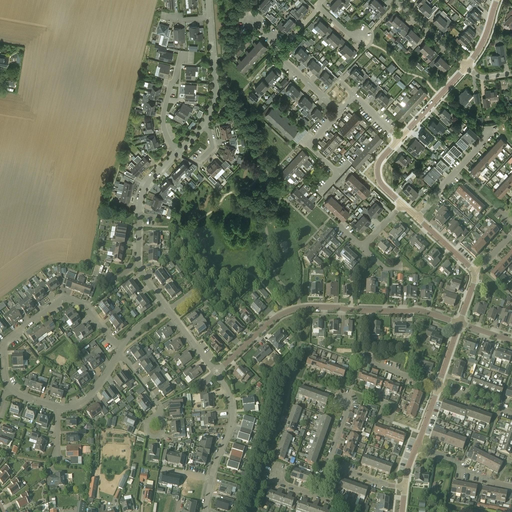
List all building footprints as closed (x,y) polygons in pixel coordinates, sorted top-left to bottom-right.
[(176,0),(166,0),(167,1),(165,1),(166,6),(167,6),(167,8),(174,8),(174,1),(177,1),(176,0)] [(299,8),(304,13),(308,9),(304,5),(306,3),(303,0),(300,0),(300,1),(296,6),(299,8)] [(340,7),(342,5),(346,8),(351,4),(349,2),(349,1),(346,0),(335,0),(334,2),(340,7)] [(368,4),(373,8),(379,2),(376,0),(371,0),(371,1),(370,0),(367,0),(364,3),(367,6),(368,4)] [(422,4),(418,7),(422,11),(428,5),(430,3),(427,0),(420,0),(419,1),(422,4)] [(269,10),(267,8),(269,6),(263,1),(259,5),(262,8),(260,10),(265,14),(269,10)] [(340,7),(334,2),(330,7),(332,9),(330,11),(336,18),(343,10),(340,7)] [(380,9),(383,6),(379,2),(373,8),(376,11),(374,13),(378,16),(383,11),(380,9)] [(470,12),(477,18),(481,14),(478,12),(480,9),(473,3),(470,5),(474,8),(470,12)] [(428,5),(422,11),(426,15),(430,11),(432,13),(437,8),(435,5),(432,8),(428,5)] [(295,12),(300,17),(304,13),(299,8),(297,10),(295,8),(293,10),(292,9),(290,11),(293,14),(295,12)] [(436,17),(433,21),(437,25),(443,18),(445,15),(441,12),(439,10),(434,15),(436,17)] [(470,20),(473,23),(477,18),(470,12),(467,16),(466,15),(464,18),(467,21),(468,22),(469,22),(470,20)] [(271,13),(267,17),(273,23),(277,19),(271,13)] [(286,21),(291,27),(295,22),(290,17),(292,15),(290,13),(286,17),(288,19),(286,21)] [(390,22),(394,26),(401,19),(396,15),(391,20),(389,18),(385,22),(387,24),(390,22)] [(314,27),(318,30),(324,24),(320,20),(321,19),(318,17),(314,22),(313,23),(311,22),(307,27),(311,30),(314,27)] [(443,18),(437,25),(441,28),(444,25),(447,27),(452,21),(449,19),(448,20),(447,18),(445,20),(443,18)] [(396,33),(399,35),(403,30),(400,28),(405,23),(401,19),(394,26),(392,28),(397,32),(396,33)] [(291,27),(286,21),(283,24),(281,21),(277,25),(282,30),(284,28),(287,31),(291,27)] [(465,31),(471,37),(475,33),(473,30),(474,28),(470,24),(470,23),(469,22),(468,22),(467,21),(466,23),(467,24),(463,28),(465,30),(465,31)] [(161,34),(166,35),(165,40),(168,40),(171,30),(168,29),(168,27),(160,24),(158,29),(157,33),(161,35),(161,34)] [(326,34),(331,29),(329,27),(328,28),(324,24),(318,30),(322,34),(324,32),(326,34)] [(196,39),(202,39),(202,33),(199,33),(198,27),(192,28),(191,27),(190,27),(189,28),(189,30),(190,30),(190,36),(195,35),(196,39)] [(178,42),(185,42),(184,34),(181,34),(181,28),(174,29),(174,39),(178,39),(178,42)] [(328,44),(330,42),(336,36),(332,32),(333,31),(331,29),(326,34),(323,37),(323,39),(328,44)] [(405,35),(409,40),(415,33),(411,29),(406,34),(404,32),(400,36),(402,38),(405,35)] [(471,37),(465,31),(461,35),(468,41),(471,37)] [(415,42),(420,37),(415,33),(409,40),(414,44),(411,46),(413,49),(417,44),(415,42)] [(468,41),(461,35),(458,38),(457,38),(455,40),(459,44),(461,42),(464,45),(468,41)] [(339,46),(344,41),(341,39),(336,36),(330,42),(335,46),(337,44),(339,46)] [(297,51),(294,54),(298,57),(304,51),(300,47),(301,46),(305,41),(303,39),(299,44),(294,49),(297,51)] [(254,42),(254,43),(264,52),(268,48),(259,40),(256,43),(254,42)] [(339,50),(343,54),(349,47),(345,44),(346,43),(344,41),(339,46),(341,48),(339,50)] [(421,50),(424,53),(430,46),(425,42),(421,47),(419,45),(414,50),(418,54),(421,50)] [(260,56),(264,52),(254,43),(253,44),(255,45),(252,49),(260,56)] [(506,62),(504,50),(503,44),(495,46),(496,52),(497,52),(497,55),(491,56),(492,64),(506,62)] [(160,53),(159,59),(171,62),(173,54),(165,52),(166,47),(159,46),(155,45),(154,48),(158,49),(158,52),(160,53)] [(430,56),(434,51),(430,46),(424,53),(427,56),(424,59),(427,62),(432,58),(430,56)] [(349,47),(343,54),(347,58),(345,60),(348,63),(352,58),(356,52),(354,50),(353,51),(349,47)] [(247,50),(246,51),(256,60),(260,56),(252,49),(249,52),(247,50)] [(244,57),(252,65),(256,60),(246,51),(245,52),(247,54),(244,57)] [(304,51),(298,57),(302,61),(305,59),(307,61),(311,56),(309,54),(308,55),(304,51)] [(0,66),(7,67),(9,57),(0,55),(0,66)] [(309,63),(307,65),(311,69),(317,63),(313,59),(314,58),(311,56),(307,61),(309,63)] [(436,64),(439,67),(445,60),(440,56),(435,61),(433,59),(429,64),(433,67),(436,64)] [(239,59),(238,59),(248,69),(252,65),(244,57),(241,60),(239,59)] [(248,69),(238,59),(237,60),(239,62),(236,65),(244,73),(248,69)] [(444,69),(449,64),(445,60),(439,67),(442,69),(438,73),(442,76),(446,71),(444,69)] [(168,75),(169,68),(165,67),(166,65),(159,63),(158,66),(161,67),(159,73),(168,75)] [(317,63),(311,69),(315,73),(317,70),(320,72),(324,68),(321,65),(321,66),(317,63)] [(352,71),(350,74),(353,78),(361,70),(359,69),(358,70),(356,68),(358,66),(355,63),(350,69),(352,71)] [(197,71),(197,68),(190,67),(190,70),(186,70),(186,79),(194,80),(195,70),(197,71)] [(322,74),(319,77),(323,81),(329,74),(325,71),(326,70),(324,68),(320,72),(322,74)] [(275,71),(272,69),(268,73),(274,79),(278,75),(279,76),(281,74),(276,70),(275,71)] [(361,70),(353,78),(358,81),(360,79),(363,81),(368,75),(365,73),(365,72),(362,69),(361,70)] [(267,79),(266,81),(270,85),(272,83),(271,83),(274,79),(268,73),(265,77),(267,79)] [(329,74),(323,81),(327,84),(330,82),(332,84),(336,79),(334,77),(333,78),(329,74)] [(365,83),(362,86),(366,89),(374,81),(368,75),(363,81),(365,83)] [(0,82),(0,84),(16,88),(17,80),(7,78),(6,80),(1,79),(0,82)] [(285,78),(280,84),(284,87),(289,81),(285,78)] [(262,80),(258,84),(258,85),(264,90),(268,86),(269,87),(270,85),(266,81),(264,82),(262,80)] [(396,83),(402,88),(405,85),(399,80),(396,83)] [(374,81),(366,89),(370,93),(373,90),(375,93),(381,87),(379,85),(379,84),(376,81),(374,81)] [(148,91),(147,91),(160,94),(161,89),(154,87),(154,84),(148,82),(147,87),(152,89),(151,92),(148,91)] [(287,92),(290,94),(296,88),(291,84),(289,87),(287,85),(281,91),(283,93),(285,92),(286,93),(287,92)] [(185,88),(184,94),(194,95),(194,94),(193,94),(194,89),(196,89),(196,86),(189,85),(189,88),(185,88)] [(261,94),(264,90),(258,85),(255,88),(257,90),(255,92),(260,96),(262,95),(261,94)] [(412,89),(423,98),(427,94),(420,87),(418,90),(414,86),(412,89)] [(378,95),(375,98),(379,101),(385,95),(387,93),(387,92),(384,89),(383,89),(381,87),(375,93),(378,95)] [(297,94),(300,92),(296,88),(290,94),(294,98),(293,99),(295,101),(299,96),(297,94)] [(412,97),(418,103),(423,98),(412,89),(410,91),(414,94),(412,97)] [(467,100),(472,95),(466,89),(460,95),(460,94),(457,98),(465,105),(468,101),(467,100)] [(487,106),(486,101),(498,99),(497,90),(485,92),(486,98),(482,98),(484,107),(487,106)] [(148,99),(149,97),(156,99),(157,94),(160,94),(147,91),(147,95),(143,94),(143,98),(148,99)] [(258,98),(260,96),(255,92),(254,93),(252,92),(248,96),(250,98),(248,99),(252,103),(254,101),(257,97),(258,98)] [(198,95),(194,95),(184,94),(185,94),(185,100),(189,100),(189,103),(196,104),(196,101),(198,101),(198,95)] [(385,95),(379,101),(383,105),(386,102),(388,104),(393,99),(391,97),(389,99),(385,95)] [(404,98),(414,108),(418,103),(412,97),(410,99),(406,95),(404,98)] [(301,98),(299,96),(295,101),(297,103),(298,102),(302,106),(308,100),(304,96),(301,98)] [(148,100),(148,99),(143,98),(142,102),(144,103),(143,107),(156,110),(154,109),(155,104),(148,102),(148,100)] [(403,106),(410,112),(414,108),(404,98),(402,100),(405,104),(403,106)] [(305,111),(308,113),(312,108),(310,106),(312,103),(308,100),(302,106),(306,110),(305,111)] [(273,109),(269,105),(262,114),(264,116),(265,115),(269,119),(275,112),(274,112),(277,108),(275,106),(273,109)] [(397,113),(395,115),(401,121),(406,117),(395,107),(393,105),(391,108),(393,109),(397,113)] [(395,107),(406,117),(410,112),(403,106),(401,108),(397,105),(395,107)] [(178,111),(177,111),(186,116),(189,111),(191,112),(192,109),(186,106),(185,108),(181,106),(178,111)] [(156,110),(143,107),(143,110),(147,111),(146,113),(155,115),(156,110)] [(320,113),(321,112),(316,107),(314,110),(312,108),(308,113),(305,115),(310,119),(313,116),(318,121),(322,116),(320,113)] [(447,125),(451,120),(448,117),(450,114),(444,108),(439,113),(442,116),(440,118),(447,125)] [(275,112),(269,119),(273,123),(280,115),(279,114),(281,112),(279,110),(276,113),(275,112)] [(186,116),(177,111),(174,116),(178,118),(176,120),(182,124),(184,121),(182,120),(185,115),(186,116)] [(349,112),(347,114),(358,124),(362,120),(354,113),(352,115),(349,112)] [(280,115),(273,123),(277,127),(283,120),(282,120),(286,116),(284,114),(281,116),(280,115)] [(358,124),(347,114),(345,115),(349,118),(346,121),(354,128),(358,124)] [(283,120),(277,127),(282,131),(288,123),(287,122),(290,120),(288,118),(284,121),(283,120)] [(148,130),(153,129),(152,120),(145,121),(146,130),(144,130),(144,134),(149,133),(148,130)] [(351,132),(354,128),(346,121),(345,123),(341,120),(340,122),(351,132)] [(440,133),(445,128),(439,122),(437,124),(433,120),(428,126),(435,132),(437,130),(440,133)] [(288,123),(282,131),(286,134),(292,128),(291,127),(294,124),(292,122),(290,124),(288,123)] [(351,132),(340,122),(338,123),(341,126),(339,129),(347,136),(351,132)] [(292,128),(286,134),(290,138),(297,131),(296,130),(298,127),(296,125),(293,129),(292,128)] [(462,135),(469,141),(470,142),(475,137),(470,133),(472,131),(477,135),(469,127),(462,135)] [(372,138),(379,144),(383,139),(373,130),(370,132),(374,136),(372,138)] [(430,142),(434,137),(428,132),(426,134),(423,131),(418,136),(425,142),(427,139),(430,142)] [(336,132),(333,135),(330,132),(328,134),(340,144),(343,140),(336,132)] [(459,145),(463,149),(468,144),(467,144),(469,141),(462,135),(460,133),(458,135),(460,137),(455,142),(459,145)] [(340,144),(328,134),(327,135),(330,138),(328,141),(336,148),(340,144)] [(140,140),(146,139),(147,143),(158,140),(158,139),(156,140),(154,135),(147,137),(146,135),(139,137),(140,140)] [(364,139),(375,149),(379,144),(372,138),(370,141),(366,137),(364,139)] [(510,146),(507,143),(501,137),(496,142),(502,148),(505,145),(506,146),(508,148),(510,146)] [(365,148),(370,153),(375,149),(364,139),(362,141),(366,145),(364,147),(365,148)] [(158,140),(147,143),(150,142),(151,146),(146,147),(147,150),(152,149),(151,147),(160,145),(158,140)] [(323,140),(321,142),(332,152),(336,148),(328,141),(326,143),(323,140)] [(441,143),(438,140),(432,147),(435,149),(441,143)] [(320,143),(323,146),(321,149),(328,156),(332,152),(321,142),(320,143)] [(421,151),(424,147),(418,142),(416,144),(413,142),(407,148),(414,154),(419,149),(421,151)] [(456,155),(457,156),(461,152),(457,147),(459,145),(455,142),(449,149),(452,152),(456,155)] [(502,148),(496,142),(492,147),(501,155),(503,153),(501,151),(500,152),(499,151),(502,148)] [(234,154),(236,148),(226,145),(225,151),(234,154)] [(357,149),(367,159),(371,154),(370,153),(365,148),(362,151),(359,147),(357,149)] [(456,155),(452,152),(449,149),(446,147),(444,149),(447,151),(442,156),(446,159),(450,163),(455,159),(453,157),(456,155)] [(501,155),(492,147),(488,151),(494,157),(497,154),(498,155),(497,155),(499,157),(501,155)] [(356,158),(362,163),(367,159),(357,149),(354,152),(358,155),(356,158)] [(307,159),(309,156),(302,150),(298,155),(309,166),(311,163),(307,159)] [(233,157),(234,154),(225,151),(223,157),(232,160),(234,161),(235,158),(233,157)] [(494,157),(488,151),(484,156),(493,164),(494,163),(492,161),(491,160),(494,157)] [(409,162),(411,160),(407,156),(405,158),(401,154),(395,161),(402,167),(407,160),(409,162)] [(436,163),(442,169),(444,170),(448,166),(444,162),(446,159),(442,156),(440,154),(438,156),(440,158),(436,163)] [(136,157),(146,167),(150,163),(144,157),(142,159),(138,155),(136,157)] [(309,166),(298,155),(294,160),(300,166),(302,163),(307,168),(309,166)] [(348,159),(352,162),(358,168),(362,163),(356,158),(354,160),(350,156),(348,159)] [(493,164),(484,156),(479,160),(485,166),(488,163),(489,164),(491,166),(493,164)] [(135,166),(141,172),(146,167),(136,157),(133,160),(137,163),(135,166)] [(300,166),(294,160),(289,164),(300,174),(303,172),(298,168),(300,166)] [(485,166),(479,160),(475,165),(484,174),(486,172),(483,170),(482,170),(485,166)] [(211,165),(218,172),(222,168),(215,161),(211,165)] [(433,165),(429,170),(433,173),(437,178),(442,173),(440,171),(442,169),(436,163),(433,161),(431,163),(433,165)] [(133,168),(131,170),(137,177),(141,172),(135,166),(131,162),(129,164),(133,168)] [(183,162),(179,166),(188,176),(194,170),(191,166),(189,168),(183,162)] [(300,174),(289,164),(285,169),(292,175),(294,173),(298,177),(300,174)] [(218,172),(211,165),(206,169),(214,176),(218,172)] [(480,173),(482,176),(484,174),(475,165),(471,170),(476,175),(479,172),(480,173)] [(182,177),(184,175),(186,177),(186,176),(189,179),(190,178),(188,176),(179,166),(175,170),(182,177)] [(430,176),(433,173),(429,170),(426,167),(424,170),(427,172),(422,177),(430,185),(435,180),(430,176)] [(292,175),(285,169),(281,173),(287,179),(289,177),(294,181),(296,179),(292,175)] [(178,180),(175,183),(179,186),(181,183),(178,181),(182,177),(175,170),(171,174),(178,180)] [(411,180),(416,175),(412,171),(407,175),(411,180)] [(344,185),(346,187),(355,177),(351,173),(345,180),(347,182),(344,185)] [(214,184),(216,182),(210,175),(208,177),(214,184)] [(476,175),(474,178),(479,183),(482,180),(476,175)] [(509,188),(511,184),(511,182),(504,175),(502,177),(505,180),(503,182),(509,188)] [(352,187),(359,180),(355,177),(346,187),(348,188),(350,185),(352,187)] [(174,190),(179,186),(175,183),(173,185),(167,178),(163,182),(170,189),(172,187),(174,190)] [(402,190),(407,194),(413,188),(409,184),(412,181),(409,178),(405,182),(407,185),(402,190)] [(362,184),(359,180),(352,187),(350,190),(351,192),(354,189),(356,191),(362,184)] [(118,186),(132,190),(133,184),(125,182),(124,185),(115,182),(114,185),(118,186)] [(169,193),(168,191),(170,189),(163,182),(159,186),(166,193),(164,196),(168,199),(170,196),(168,195),(169,193)] [(509,188),(503,182),(500,185),(497,182),(495,184),(504,193),(509,188)] [(355,198),(366,187),(362,184),(356,191),(358,193),(355,195),(354,197),(355,198)] [(500,197),(504,193),(495,184),(493,186),(497,189),(494,192),(500,197)] [(290,194),(295,199),(305,187),(303,185),(299,190),(296,188),(290,194)] [(118,186),(118,187),(117,190),(123,191),(122,194),(131,196),(132,190),(118,186)] [(420,188),(417,192),(413,188),(407,194),(412,199),(417,194),(419,196),(426,189),(423,186),(420,189),(420,188)] [(305,187),(295,199),(299,203),(306,196),(303,194),(308,190),(305,187)] [(370,191),(366,187),(355,198),(357,200),(358,198),(358,199),(360,197),(362,199),(363,198),(370,191)] [(456,199),(457,201),(466,192),(461,187),(456,193),(459,196),(456,199)] [(125,201),(129,202),(131,196),(122,194),(117,192),(116,196),(121,197),(120,200),(119,200),(119,203),(124,204),(125,201)] [(465,202),(471,196),(466,192),(457,201),(459,203),(462,199),(465,202)] [(308,198),(306,196),(299,203),(304,207),(314,196),(312,194),(308,198)] [(324,203),(328,206),(337,196),(336,195),(333,198),(331,196),(324,203)] [(155,196),(153,201),(162,205),(163,202),(166,203),(168,199),(164,196),(162,199),(155,196)] [(314,196),(304,207),(309,212),(315,205),(313,203),(317,198),(314,196)] [(337,196),(328,206),(331,210),(338,203),(336,201),(339,198),(337,196)] [(372,199),(375,201),(371,206),(378,212),(382,208),(377,203),(379,201),(375,196),(372,199)] [(465,208),(467,209),(475,200),(471,196),(465,202),(468,204),(465,208)] [(341,200),(338,203),(331,210),(335,213),(342,206),(340,204),(342,201),(341,200)] [(472,208),(474,211),(480,205),(475,200),(467,209),(468,211),(472,208)] [(162,205),(153,201),(151,207),(158,209),(157,212),(162,214),(164,208),(161,207),(162,205)] [(335,213),(339,216),(348,206),(346,205),(344,208),(342,206),(335,213)] [(476,218),(485,209),(480,205),(474,211),(477,213),(474,216),(476,218)] [(348,206),(339,216),(342,220),(349,213),(347,211),(350,208),(348,206)] [(378,212),(371,206),(367,210),(365,207),(362,210),(367,214),(369,212),(375,217),(378,212)] [(441,226),(449,219),(446,216),(448,213),(443,207),(437,213),(440,216),(435,221),(441,226)] [(357,217),(359,219),(366,226),(370,221),(365,216),(367,214),(362,210),(358,214),(359,214),(357,216),(358,216),(357,217)] [(366,226),(359,219),(355,223),(353,220),(350,223),(355,227),(357,225),(362,230),(366,226)] [(452,236),(452,235),(457,230),(458,229),(459,227),(455,223),(455,222),(453,220),(449,225),(451,227),(447,231),(452,236)] [(487,226),(485,228),(494,236),(498,232),(495,229),(497,227),(491,221),(489,224),(492,227),(490,229),(487,226)] [(118,228),(117,234),(126,235),(127,229),(121,228),(122,225),(115,224),(115,227),(118,228)] [(401,224),(399,226),(398,226),(393,231),(400,237),(403,233),(405,235),(409,231),(401,224)] [(490,241),(494,236),(485,228),(483,230),(487,233),(484,236),(490,241)] [(333,238),(335,235),(329,229),(324,234),(337,246),(339,244),(335,241),(333,238)] [(457,230),(452,235),(457,239),(461,235),(463,237),(467,232),(465,230),(462,233),(458,229),(457,230)] [(400,237),(393,231),(389,236),(390,236),(387,239),(397,249),(400,246),(395,241),(400,237)] [(149,235),(149,241),(158,241),(158,235),(160,236),(161,232),(155,232),(154,235),(149,235)] [(478,235),(474,232),(473,234),(477,237),(476,237),(485,246),(490,241),(484,236),(481,238),(478,235)] [(126,235),(117,234),(116,240),(113,239),(112,242),(119,243),(119,240),(125,241),(126,235)] [(337,246),(324,234),(320,238),(327,245),(329,242),(332,244),(336,247),(337,246)] [(420,254),(428,245),(418,236),(418,237),(415,235),(409,242),(411,244),(410,245),(413,247),(415,245),(420,249),(418,252),(420,254)] [(481,250),(485,246),(476,237),(475,239),(478,242),(475,245),(481,250)] [(327,245),(320,238),(316,243),(329,255),(331,253),(327,250),(324,247),(327,245)] [(158,246),(158,241),(149,241),(149,246),(154,246),(154,249),(160,249),(160,246),(158,246)] [(391,252),(394,248),(386,241),(384,243),(383,242),(378,248),(384,253),(388,249),(391,252)] [(329,255),(316,243),(311,248),(318,254),(321,251),(323,254),(324,253),(327,257),(329,255)] [(475,245),(473,247),(470,244),(466,249),(470,253),(472,251),(477,255),(481,250),(475,245)] [(113,251),(113,253),(122,255),(124,248),(116,246),(115,251),(113,251)] [(318,254),(311,248),(307,252),(320,264),(322,263),(318,259),(316,257),(318,254)] [(149,252),(149,258),(160,258),(160,249),(154,249),(154,252),(149,252)] [(340,256),(345,261),(351,254),(346,249),(340,256)] [(437,259),(440,256),(433,250),(427,256),(432,260),(429,263),(434,268),(439,262),(437,259)] [(312,260),(315,263),(319,266),(320,264),(307,252),(303,257),(310,263),(312,260)] [(122,255),(113,253),(112,256),(114,256),(113,261),(121,262),(122,255)] [(350,265),(357,259),(351,254),(345,261),(350,265)] [(511,260),(507,256),(503,261),(511,269),(511,266),(510,265),(511,263),(511,260)] [(160,266),(160,258),(149,258),(148,263),(154,263),(154,266),(160,266)] [(511,269),(503,261),(499,266),(505,271),(508,268),(508,269),(510,271),(511,269)] [(452,273),(447,268),(450,266),(446,262),(441,269),(444,272),(442,273),(447,278),(452,273)] [(499,266),(494,270),(503,279),(505,277),(503,275),(502,274),(505,271),(499,266)] [(158,281),(167,274),(162,267),(157,271),(159,273),(154,276),(158,281)] [(494,270),(490,275),(496,280),(499,277),(500,278),(502,281),(503,279),(494,270)] [(172,280),(167,274),(158,281),(161,285),(165,282),(167,284),(172,280)] [(68,281),(65,288),(71,290),(74,281),(72,280),(72,278),(66,276),(65,280),(68,281)] [(56,277),(49,282),(55,289),(59,286),(56,282),(58,280),(56,277)] [(74,281),(71,290),(77,292),(82,278),(79,277),(77,282),(74,281)] [(82,278),(77,292),(83,294),(86,285),(83,284),(85,279),(82,278)] [(366,281),(366,288),(375,288),(375,282),(381,283),(381,279),(370,278),(370,282),(366,281)] [(167,284),(169,286),(165,290),(168,294),(175,289),(172,284),(174,283),(172,280),(167,284)] [(458,291),(461,283),(453,281),(451,285),(448,284),(446,290),(452,292),(453,289),(458,291)] [(43,282),(40,284),(44,289),(46,287),(51,293),(55,289),(49,282),(45,285),(43,282)] [(121,286),(127,293),(136,286),(132,282),(128,285),(126,283),(121,286)] [(322,291),(322,283),(319,283),(319,286),(311,285),(311,296),(319,297),(319,291),(322,291)] [(42,291),(44,289),(40,284),(38,285),(39,287),(35,290),(42,299),(46,296),(42,291)] [(86,285),(83,294),(89,296),(90,293),(93,294),(96,285),(93,284),(93,285),(90,284),(89,286),(86,285)] [(337,293),(337,284),(333,284),(333,286),(327,286),(326,297),(333,297),(334,293),(337,293)] [(432,295),(432,285),(428,285),(428,289),(421,288),(421,299),(428,300),(428,295),(432,295)] [(135,294),(139,291),(136,286),(127,293),(132,300),(137,296),(135,294)] [(352,293),(352,286),(347,286),(347,288),(343,288),(343,297),(349,297),(349,292),(352,293)] [(375,288),(366,288),(366,295),(370,295),(370,298),(382,299),(382,295),(379,295),(379,294),(374,294),(375,288)] [(392,288),(389,288),(389,298),(391,298),(391,299),(401,299),(401,288),(392,288)] [(416,299),(416,288),(407,288),(407,299),(416,299)] [(28,290),(26,292),(26,293),(29,296),(31,299),(33,297),(37,303),(42,299),(35,290),(34,289),(33,291),(32,290),(32,291),(30,289),(28,290)] [(175,289),(168,294),(171,299),(176,295),(177,298),(182,294),(180,292),(178,293),(175,289)] [(452,307),(455,299),(451,297),(452,294),(445,292),(442,299),(445,300),(444,304),(452,307)] [(255,293),(250,297),(255,302),(259,297),(255,293)] [(27,298),(22,301),(30,312),(35,308),(32,304),(34,303),(31,299),(29,296),(27,298)] [(138,299),(137,296),(132,300),(134,303),(136,301),(139,305),(146,300),(143,296),(138,299)] [(103,304),(99,307),(102,312),(109,307),(111,305),(106,298),(101,302),(103,304)] [(139,305),(142,309),(140,311),(142,314),(147,310),(145,308),(149,304),(146,300),(139,305)] [(258,315),(263,311),(259,306),(261,304),(258,300),(251,307),(258,315)] [(22,309),(26,315),(30,312),(22,301),(16,306),(20,311),(22,309)] [(485,311),(487,305),(481,303),(480,307),(476,305),(473,314),(479,316),(482,309),(485,311)] [(16,306),(9,311),(17,322),(22,318),(17,313),(20,311),(16,306)] [(109,307),(102,312),(105,316),(112,311),(109,307)] [(499,315),(501,310),(496,308),(494,311),(490,310),(487,319),(494,321),(496,314),(499,315)] [(242,312),(245,315),(242,318),(248,325),(253,320),(248,315),(250,313),(246,309),(242,312)] [(507,326),(508,325),(507,325),(510,317),(507,315),(508,311),(503,309),(501,315),(504,316),(501,324),(507,326)] [(17,322),(9,311),(9,312),(3,317),(5,319),(7,318),(13,325),(17,322)] [(65,316),(69,321),(76,316),(72,311),(68,314),(67,311),(61,316),(63,318),(65,316)] [(198,324),(203,319),(200,315),(197,317),(194,314),(187,320),(191,325),(196,321),(198,324)] [(76,324),(80,320),(76,316),(69,321),(73,326),(70,328),(72,330),(77,326),(76,324)] [(112,325),(119,320),(116,316),(109,321),(112,325)] [(232,322),(235,325),(231,328),(238,334),(243,330),(238,325),(240,323),(236,318),(232,322)] [(204,327),(207,324),(203,319),(198,324),(197,324),(199,327),(195,330),(199,335),(206,330),(204,327)] [(116,330),(120,326),(122,329),(127,325),(125,323),(122,324),(119,320),(112,325),(116,330)] [(51,332),(55,329),(50,322),(46,325),(51,332)] [(319,331),(319,334),(319,337),(324,338),(325,327),(322,327),(322,322),(313,322),(313,330),(319,331)] [(340,330),(337,329),(337,323),(330,322),(329,332),(333,332),(333,336),(340,336),(340,330)] [(352,333),(352,323),(345,323),(345,329),(341,329),(341,336),(347,336),(347,333),(352,333)] [(379,336),(380,324),(372,324),(372,328),(369,328),(368,341),(372,342),(372,336),(379,336)] [(413,328),(406,328),(406,324),(395,324),(394,333),(402,333),(402,335),(412,335),(413,328)] [(51,332),(46,325),(44,327),(43,326),(42,326),(41,327),(47,335),(51,332)] [(81,335),(84,339),(92,332),(87,325),(81,330),(79,328),(72,332),(77,338),(81,335)] [(220,329),(225,334),(222,337),(228,344),(233,339),(228,334),(230,332),(224,325),(220,329)] [(163,336),(165,339),(173,334),(169,329),(168,330),(166,326),(156,333),(160,338),(163,336)] [(47,335),(41,327),(39,329),(38,328),(37,328),(36,329),(42,337),(46,334),(47,335)] [(33,333),(38,340),(42,337),(36,329),(34,330),(34,331),(35,332),(33,333)] [(278,344),(286,337),(280,330),(271,338),(276,343),(273,345),(278,350),(281,347),(278,344)] [(439,348),(442,339),(434,336),(436,333),(428,330),(426,336),(431,338),(429,343),(435,345),(435,346),(439,348)] [(29,336),(33,343),(31,344),(33,347),(37,343),(36,342),(38,340),(33,333),(29,336)] [(218,354),(222,349),(218,344),(220,342),(214,336),(210,340),(214,344),(211,347),(218,354)] [(172,348),(175,352),(182,347),(177,340),(171,344),(169,341),(164,345),(168,351),(172,348)] [(477,351),(474,350),(476,343),(472,341),(472,342),(466,340),(463,348),(471,351),(469,355),(474,357),(477,351)] [(137,348),(131,353),(134,357),(141,352),(138,348),(139,347),(137,344),(135,346),(137,348)] [(481,357),(482,354),(490,357),(493,350),(490,349),(490,348),(484,345),(483,350),(480,349),(478,356),(481,357)] [(269,355),(271,352),(265,346),(263,348),(262,347),(258,351),(259,352),(253,358),(258,363),(268,354),(269,355)] [(89,355),(92,358),(98,366),(102,363),(98,357),(100,355),(96,350),(89,355)] [(141,352),(134,357),(137,361),(143,357),(145,359),(147,358),(145,355),(146,354),(143,350),(141,352)] [(495,359),(502,361),(505,353),(498,350),(495,359)] [(20,354),(12,355),(13,361),(27,360),(27,359),(23,359),(22,355),(24,354),(24,351),(20,351),(20,354)] [(178,361),(183,366),(192,359),(187,352),(180,358),(178,355),(173,359),(176,362),(178,361)] [(509,364),(511,355),(505,353),(502,361),(509,364)] [(313,354),(312,357),(309,356),(306,365),(310,367),(311,367),(315,355),(313,354)] [(88,364),(93,370),(98,366),(92,358),(87,362),(85,359),(82,361),(86,366),(88,364)] [(147,361),(141,366),(144,370),(154,363),(150,359),(149,360),(147,358),(145,359),(147,361)] [(319,359),(315,369),(320,370),(325,358),(322,358),(321,360),(319,359)] [(327,359),(325,358),(320,370),(321,370),(321,371),(325,372),(329,363),(328,363),(326,362),(327,359)] [(27,360),(13,361),(13,367),(21,367),(21,370),(25,370),(25,366),(23,366),(23,362),(27,361),(27,360)] [(329,363),(325,372),(327,373),(330,374),(330,373),(331,374),(334,365),(331,364),(332,361),(329,360),(328,363),(329,363)] [(431,372),(434,364),(424,361),(424,362),(420,360),(418,369),(427,372),(428,371),(431,372)] [(457,362),(454,369),(463,372),(465,365),(457,362)] [(154,363),(144,370),(147,375),(153,370),(155,372),(159,369),(158,367),(157,367),(154,363)] [(338,367),(334,365),(331,374),(332,374),(332,375),(335,376),(335,375),(337,376),(341,364),(339,363),(338,367)] [(346,370),(343,368),(344,365),(341,364),(337,376),(339,377),(342,378),(343,378),(346,370)] [(80,376),(86,384),(91,380),(85,373),(87,371),(84,366),(81,368),(82,369),(80,371),(83,374),(80,376)] [(189,373),(194,380),(202,373),(198,367),(192,371),(189,368),(183,373),(185,376),(189,373)] [(246,382),(252,376),(246,369),(243,372),(240,368),(234,374),(236,375),(234,376),(238,380),(239,379),(241,381),(244,379),(246,382)] [(157,375),(151,379),(154,384),(163,377),(160,373),(161,372),(159,369),(155,372),(157,375)] [(365,384),(370,385),(376,370),(373,369),(371,374),(371,375),(371,376),(368,375),(365,384)] [(463,372),(454,369),(452,376),(460,379),(463,372)] [(370,385),(375,387),(378,379),(375,378),(376,376),(377,376),(378,371),(376,370),(370,385)] [(360,382),(365,384),(368,375),(365,374),(365,373),(360,371),(358,378),(361,379),(360,382)] [(119,377),(125,385),(129,390),(131,388),(131,386),(131,385),(134,382),(130,377),(128,379),(124,373),(119,377)] [(471,385),(477,387),(480,379),(476,378),(478,374),(475,373),(471,385)] [(32,381),(29,389),(35,391),(38,381),(32,379),(34,375),(31,375),(29,380),(32,381)] [(76,381),(81,388),(86,384),(80,376),(75,379),(73,376),(70,378),(74,383),(76,381)] [(163,377),(154,384),(157,388),(162,385),(163,387),(167,384),(169,382),(164,376),(163,377)] [(484,380),(480,379),(477,387),(483,389),(487,377),(485,376),(484,380)] [(125,385),(119,377),(114,381),(118,386),(116,388),(119,393),(124,390),(122,387),(125,385)] [(483,389),(489,391),(492,383),(488,382),(489,378),(487,377),(483,389)] [(38,381),(35,391),(41,392),(43,385),(46,386),(48,380),(45,379),(44,383),(38,381)] [(382,386),(384,387),(387,380),(381,379),(381,380),(378,379),(375,387),(381,389),(382,386)] [(386,391),(391,393),(394,385),(391,383),(392,382),(387,380),(384,387),(387,388),(386,391)] [(489,391),(495,394),(499,381),(497,380),(495,384),(492,383),(489,391)] [(53,388),(50,395),(56,397),(59,388),(53,386),(55,382),(52,381),(50,387),(53,388)] [(499,381),(495,394),(501,396),(504,387),(500,386),(501,382),(499,381)] [(59,388),(56,397),(62,399),(64,390),(67,391),(69,386),(64,384),(63,389),(59,388)] [(165,389),(161,392),(164,397),(171,391),(168,387),(169,386),(167,384),(163,387),(165,389)] [(394,385),(391,393),(397,395),(398,392),(400,393),(403,386),(398,384),(397,385),(394,385)] [(299,396),(302,397),(303,398),(306,389),(300,387),(298,395),(297,395),(295,399),(298,400),(299,396)] [(112,389),(107,392),(113,401),(114,402),(121,397),(117,391),(115,393),(112,389)] [(312,391),(306,389),(303,398),(302,397),(301,401),(303,402),(305,398),(308,399),(309,400),(312,391)] [(314,402),(317,393),(312,391),(309,400),(308,399),(307,403),(309,404),(311,400),(314,401),(314,402)] [(411,391),(409,397),(421,401),(423,395),(411,391)] [(113,401),(107,392),(102,396),(105,400),(103,402),(107,407),(109,406),(108,405),(113,401)] [(204,400),(205,409),(214,408),(213,401),(213,396),(207,397),(207,393),(200,394),(201,401),(204,400)] [(323,395),(317,393),(314,402),(314,401),(312,405),(315,406),(316,402),(319,404),(320,404),(323,395)] [(131,395),(125,399),(129,404),(134,399),(131,395)] [(144,413),(150,409),(146,403),(148,401),(144,395),(141,397),(144,401),(138,405),(144,413)] [(326,406),(329,397),(323,395),(320,404),(319,404),(318,407),(320,408),(322,404),(326,406)] [(248,400),(242,400),(243,406),(244,409),(250,408),(251,411),(255,411),(255,412),(258,412),(258,406),(255,407),(253,396),(247,397),(248,400)] [(410,404),(418,407),(421,401),(409,397),(408,399),(411,400),(410,404)] [(177,404),(170,404),(170,410),(169,410),(169,411),(180,409),(179,403),(182,403),(181,400),(177,401),(177,404)] [(443,414),(446,415),(449,404),(443,402),(441,410),(444,411),(443,414)] [(20,409),(21,406),(13,403),(10,413),(14,414),(13,416),(20,419),(23,410),(20,409)] [(92,419),(101,412),(104,416),(108,413),(103,405),(99,408),(96,404),(92,407),(93,407),(87,412),(92,419)] [(404,406),(403,408),(416,413),(418,407),(410,404),(409,407),(408,406),(408,407),(404,406)] [(452,414),(455,406),(449,404),(446,415),(448,416),(449,413),(452,414)] [(455,418),(457,419),(461,408),(455,406),(452,414),(456,415),(455,418)] [(300,414),(302,410),(293,407),(291,413),(300,416),(299,417),(303,418),(304,416),(300,414)] [(414,419),(416,413),(403,408),(402,410),(407,412),(406,412),(407,413),(406,416),(414,419)] [(465,417),(467,410),(461,408),(457,419),(460,420),(461,417),(465,418),(465,417)] [(22,419),(27,420),(29,421),(29,419),(33,420),(36,411),(28,409),(27,411),(25,410),(22,419)] [(180,409),(169,411),(170,417),(178,416),(178,419),(182,418),(182,415),(180,415),(179,410),(180,410),(180,409)] [(366,417),(368,412),(360,409),(359,411),(357,411),(356,413),(366,417)] [(467,421),(470,422),(474,411),(468,409),(467,410),(465,417),(468,418),(467,421)] [(473,420),(477,421),(480,413),(474,411),(470,422),(472,423),(473,420)] [(125,416),(122,422),(124,423),(129,426),(133,428),(136,421),(133,419),(132,419),(131,418),(132,416),(132,415),(125,412),(124,415),(125,416)] [(41,423),(47,425),(50,416),(42,413),(41,416),(38,415),(36,423),(40,425),(41,423)] [(291,413),(289,419),(298,422),(297,422),(301,424),(307,425),(307,423),(302,421),(298,420),(299,417),(300,416),(291,413)] [(366,417),(356,413),(356,416),(357,416),(356,419),(364,422),(366,417)] [(479,425),(482,426),(486,415),(480,413),(477,421),(480,422),(479,425)] [(321,423),(329,426),(331,420),(323,417),(319,415),(318,418),(322,419),(321,422),(321,423)] [(489,425),(492,417),(486,415),(482,426),(484,427),(485,424),(489,425)] [(70,420),(66,420),(66,427),(76,427),(76,420),(78,420),(77,416),(70,416),(70,420)] [(107,427),(114,428),(117,417),(113,417),(112,420),(108,419),(107,427)] [(243,422),(241,428),(252,431),(255,420),(244,417),(242,422),(243,422)] [(289,419),(287,424),(296,427),(295,428),(299,429),(300,427),(296,426),(297,422),(298,422),(289,419)] [(353,424),(362,427),(364,422),(356,419),(355,422),(354,421),(353,424)] [(178,424),(171,425),(171,430),(185,429),(184,420),(178,421),(178,424)] [(208,427),(214,426),(213,421),(215,421),(215,420),(203,422),(204,427),(199,428),(199,431),(208,430),(208,427)] [(318,429),(327,432),(329,426),(321,423),(321,422),(317,421),(316,423),(320,425),(319,428),(318,429)] [(294,431),(295,428),(296,427),(287,424),(285,430),(293,433),(297,435),(298,433),(294,431)] [(362,427),(353,424),(352,426),(353,427),(352,430),(361,433),(362,427)] [(377,440),(382,427),(376,424),(373,433),(376,434),(377,435),(375,439),(377,440)] [(2,432),(0,430),(0,434),(11,439),(13,439),(15,436),(11,435),(13,429),(4,426),(3,429),(2,432)] [(316,434),(325,437),(327,432),(318,429),(319,428),(315,427),(314,429),(318,430),(317,434),(316,434)] [(385,437),(388,429),(382,427),(377,440),(379,441),(381,436),(382,437),(382,436),(385,437)] [(252,431),(241,428),(239,434),(237,440),(248,443),(252,431)] [(185,429),(171,430),(172,435),(179,435),(180,438),(185,437),(185,429)] [(391,439),(394,431),(388,429),(385,437),(389,438),(387,441),(390,442),(391,439)] [(435,441),(439,430),(434,429),(430,440),(435,441)] [(435,441),(439,443),(443,432),(439,430),(435,441)] [(396,444),(400,433),(394,431),(391,439),(395,441),(394,444),(396,444)] [(314,440),(323,443),(325,437),(316,434),(317,434),(313,432),(312,435),(316,436),(315,439),(314,440)] [(443,432),(439,443),(444,444),(448,433),(443,432)] [(398,445),(399,442),(403,444),(406,435),(400,433),(396,444),(398,445)] [(444,444),(449,446),(452,435),(448,433),(444,444)] [(0,444),(7,447),(9,441),(12,443),(13,439),(11,439),(0,434),(0,444)] [(347,439),(357,443),(359,437),(350,434),(349,437),(348,437),(347,439)] [(501,438),(511,442),(511,435),(507,434),(506,437),(502,436),(501,438)] [(67,443),(78,443),(77,435),(67,435),(67,443)] [(283,435),(281,441),(290,444),(294,446),(294,443),(290,442),(292,438),(283,435)] [(453,448),(457,437),(452,435),(449,446),(453,448)] [(201,443),(211,446),(212,440),(205,439),(205,437),(203,436),(201,443)] [(453,448),(458,449),(462,438),(457,437),(453,448)] [(312,446),(321,449),(323,443),(314,440),(315,439),(311,438),(310,440),(314,442),(313,445),(312,446)] [(462,438),(458,449),(462,451),(466,440),(462,438)] [(503,446),(511,449),(511,445),(511,442),(501,438),(500,441),(504,442),(503,446)] [(43,453),(46,442),(38,439),(35,450),(43,453)] [(347,445),(355,448),(357,443),(347,439),(346,442),(348,442),(347,445)] [(290,444),(281,441),(279,446),(288,449),(288,450),(292,451),(292,449),(288,448),(290,444)] [(310,451),(319,454),(321,449),(312,446),(313,445),(309,443),(308,446),(312,447),(311,451),(310,451)] [(232,451),(231,456),(241,460),(245,448),(234,445),(232,450),(232,451)] [(344,450),(353,453),(355,448),(347,445),(346,447),(344,447),(344,450)] [(158,461),(159,455),(156,455),(157,447),(150,446),(148,456),(152,456),(152,460),(158,461)] [(279,446),(277,452),(286,455),(286,456),(290,457),(290,455),(286,453),(288,450),(288,449),(279,446)] [(509,455),(511,449),(503,446),(502,449),(498,448),(497,450),(509,455)] [(78,452),(81,452),(81,447),(72,447),(73,450),(67,450),(67,458),(78,458),(78,452)] [(467,459),(471,461),(477,450),(472,448),(467,459)] [(308,457),(317,460),(319,454),(310,451),(311,451),(306,449),(306,451),(310,453),(309,456),(308,457)] [(353,453),(344,450),(343,452),(344,452),(343,455),(351,458),(353,453)] [(477,450),(471,461),(475,463),(481,453),(477,450)] [(284,459),(286,456),(286,455),(277,452),(275,458),(283,461),(288,463),(288,460),(284,459)] [(361,464),(366,467),(370,458),(372,454),(369,453),(368,458),(364,456),(361,464)] [(485,455),(481,453),(475,463),(480,465),(485,455)] [(304,457),(308,459),(306,463),(315,466),(317,460),(308,457),(309,456),(304,455),(304,457)] [(485,455),(480,465),(484,467),(489,457),(485,455)] [(241,460),(231,456),(229,462),(228,462),(227,468),(238,471),(241,460)] [(370,458),(366,467),(372,469),(375,460),(376,460),(377,456),(375,456),(373,460),(370,458)] [(484,467),(488,470),(494,459),(489,457),(484,467)] [(372,469),(378,471),(381,462),(383,458),(381,458),(379,462),(376,460),(375,460),(372,469)] [(494,459),(488,470),(493,472),(498,461),(494,459)] [(378,471),(383,473),(386,464),(387,464),(388,460),(386,460),(385,464),(381,462),(378,471)] [(503,464),(498,461),(493,472),(497,474),(503,464)] [(386,464),(383,473),(389,475),(392,467),(394,462),(392,462),(390,466),(387,464),(386,464)] [(0,472),(2,474),(0,476),(0,482),(3,484),(9,477),(5,473),(9,469),(5,466),(0,471),(0,472)] [(291,478),(296,480),(300,471),(300,472),(302,468),(299,467),(298,471),(294,469),(291,478)] [(305,473),(302,482),(308,484),(311,476),(314,468),(312,467),(309,475),(306,474),(305,473)] [(303,473),(300,472),(300,471),(296,480),(302,482),(305,473),(306,474),(307,470),(305,469),(303,473)] [(424,474),(424,472),(416,471),(416,474),(415,474),(415,478),(415,482),(416,482),(416,483),(421,484),(421,483),(423,483),(423,480),(428,481),(429,475),(424,474)] [(48,486),(49,486),(50,490),(57,489),(57,487),(65,486),(64,474),(56,474),(56,477),(48,477),(48,486)] [(167,486),(167,485),(169,476),(163,475),(163,478),(160,477),(158,484),(167,486)] [(123,477),(118,488),(122,490),(127,479),(123,477)] [(174,477),(172,486),(177,487),(177,488),(181,489),(182,482),(179,482),(180,478),(174,477)] [(13,485),(7,489),(12,495),(20,489),(16,485),(19,483),(16,479),(11,483),(13,485)] [(94,500),(97,480),(91,479),(88,499),(94,500)] [(338,488),(342,490),(345,481),(339,479),(336,487),(334,492),(337,492),(338,488)] [(348,492),(351,483),(345,481),(342,490),(340,494),(342,494),(344,490),(347,491),(348,492)] [(230,496),(233,488),(236,489),(237,485),(228,483),(227,486),(221,484),(218,493),(230,496)] [(350,492),(353,493),(353,494),(356,485),(351,483),(348,492),(347,491),(346,495),(348,496),(350,492)] [(146,489),(145,493),(144,501),(151,502),(151,499),(152,494),(152,490),(153,486),(147,485),(146,489)] [(355,494),(358,495),(359,496),(362,487),(356,485),(353,494),(353,493),(351,498),(354,498),(355,494)] [(271,502),(274,493),(271,492),(272,487),(270,486),(265,500),(271,502)] [(365,498),(368,489),(362,487),(359,496),(358,495),(357,499),(359,500),(361,496),(365,498)] [(485,501),(486,500),(488,489),(483,488),(481,497),(479,497),(478,500),(485,501)] [(277,494),(274,493),(271,502),(276,503),(280,490),(278,489),(277,494)] [(281,505),(284,497),(281,496),(283,491),(280,490),(276,503),(281,505)] [(22,499),(16,502),(19,509),(28,504),(26,499),(29,498),(26,493),(20,496),(22,499)] [(287,498),(284,497),(281,505),(286,507),(291,494),(289,493),(287,498)] [(294,500),(291,499),(293,494),(291,494),(286,507),(291,509),(294,500)] [(380,499),(380,505),(388,506),(389,499),(384,499),(385,495),(377,494),(377,498),(380,499)] [(227,511),(230,503),(233,504),(234,500),(226,498),(225,501),(218,499),(215,508),(227,511)] [(299,511),(301,511),(306,499),(304,498),(302,503),(299,502),(296,511),(299,511)] [(130,506),(134,506),(132,499),(124,501),(125,504),(122,505),(123,511),(129,511),(131,511),(130,506)] [(301,511),(307,511),(309,506),(306,505),(308,500),(306,499),(301,511)] [(78,502),(76,511),(84,511),(86,503),(78,502)] [(194,511),(197,504),(189,502),(189,505),(187,505),(186,510),(187,510),(187,511),(183,510),(182,511),(194,511)] [(312,511),(316,503),(314,502),(312,507),(309,506),(307,511),(312,511)]
